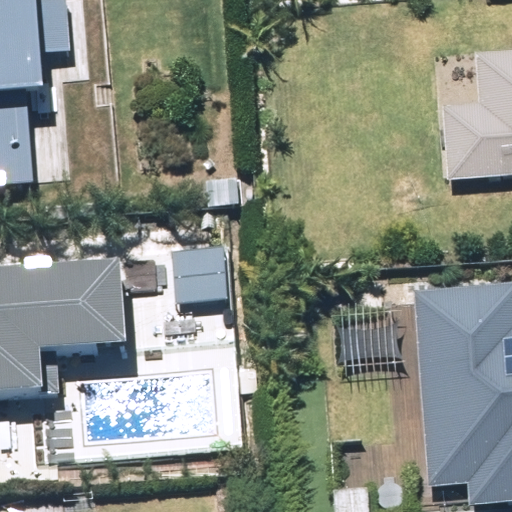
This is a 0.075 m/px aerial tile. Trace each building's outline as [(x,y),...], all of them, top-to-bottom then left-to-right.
[(0,199),(37,197),(32,118),(52,116),(49,63),(74,61),(71,7),(0,12),(0,199)] [(448,117),(452,191),(511,187),(511,63),(480,65),(483,115),(448,117)] [(122,274),(0,282),(0,405),(45,403),(43,363),(127,358),(122,274)] [(511,511),(511,297),(420,304),(433,499),(472,496),(472,511),(511,511)] [(251,420),(175,416),(173,460),(249,463),(251,420)] [(379,511),(379,483),(328,484),(328,511),(379,511)]
